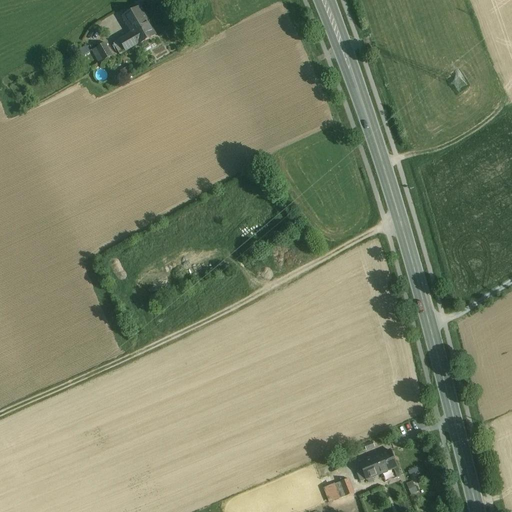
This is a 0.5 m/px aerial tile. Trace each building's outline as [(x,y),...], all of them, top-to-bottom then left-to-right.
[(133,33),(120,41),(126,52),(139,44),(139,45),(155,36),(145,19),(141,21),(139,18),(128,24),(133,33)] [(120,41),(114,44),(120,55),(126,52),(120,41)] [(105,43),(92,51),(99,64),(113,56),(105,43)] [(391,451),(360,464),(363,471),(367,480),(398,467),(391,451)] [(363,471),(358,474),(361,482),(367,480),(363,471)] [(349,479),(333,485),(339,500),(354,494),(349,479)] [(415,487),(413,481),(407,484),(411,495),(420,492),(417,486),(415,487)] [(333,485),(325,489),(331,502),(339,500),(333,485)]
